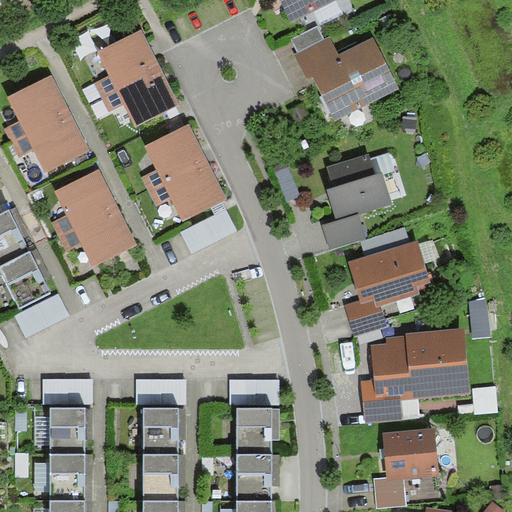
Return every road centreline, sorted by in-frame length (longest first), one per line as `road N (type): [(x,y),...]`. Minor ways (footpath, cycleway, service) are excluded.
road 1 (residential): [(308,511),(300,356),(266,235),(210,109)]
road 2 (residential): [(210,109),(183,59),(241,30),(268,81)]
